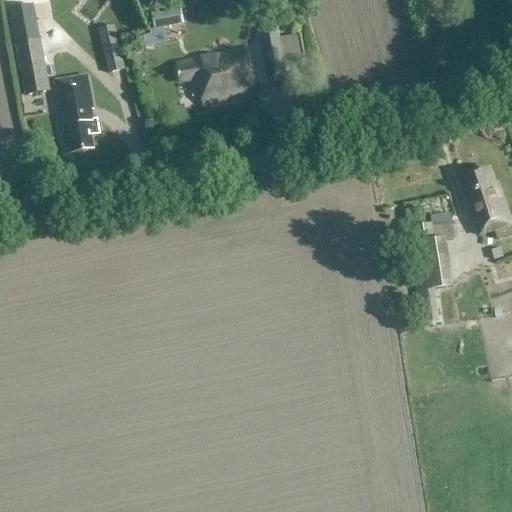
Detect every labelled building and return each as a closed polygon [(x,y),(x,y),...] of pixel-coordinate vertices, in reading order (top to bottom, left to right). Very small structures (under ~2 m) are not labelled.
[(260,0),(262,9),(279,7),(277,0),(260,0)] [(178,12),(156,11),(155,28),(177,29),(178,12)] [(36,21),(12,26),(14,39),(38,34),(36,21)] [(98,31),(107,75),(124,71),(114,27),(98,31)] [(260,35),(270,84),(286,81),(276,32),(260,35)] [(41,41),(15,46),(24,97),(50,93),(41,41)] [(247,52),(176,66),(180,86),(199,82),(204,108),(256,98),(247,52)] [(85,78),(55,84),(69,155),(93,150),(90,136),(99,135),(96,121),(94,122),(85,78)] [(487,171),(459,181),(479,237),(510,226),(499,194),(496,195),(487,171)] [(424,229),(407,232),(422,324),(439,321),(434,290),(452,287),(444,241),(426,244),(424,229)] [(490,254),(492,263),(503,259),(501,251),(490,254)]
